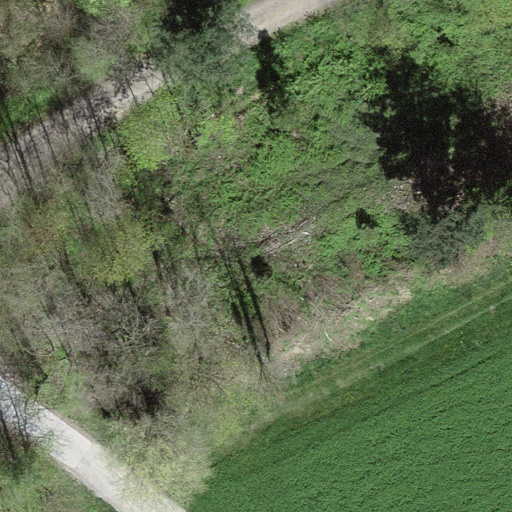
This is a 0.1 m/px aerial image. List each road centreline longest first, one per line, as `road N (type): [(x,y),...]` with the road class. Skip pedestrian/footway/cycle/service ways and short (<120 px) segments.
road 1 (track): [(301,0),(58,125),(0,173)]
road 2 (unclassified): [(0,404),(150,511)]
